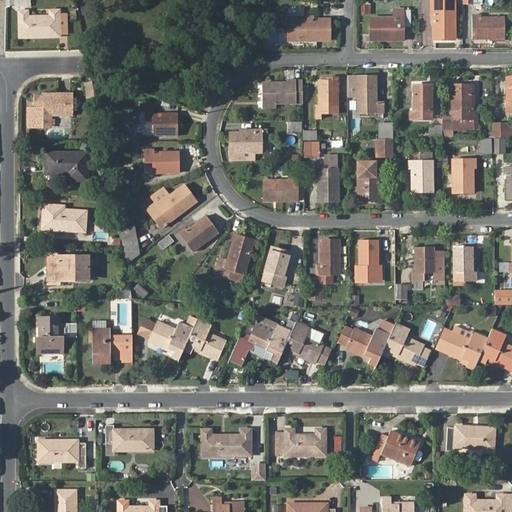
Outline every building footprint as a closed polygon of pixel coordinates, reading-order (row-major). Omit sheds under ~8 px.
[(30,9),(30,0),(10,0),(11,9),(30,9)] [(449,27),(453,27),(453,0),(428,0),(429,15),(432,15),(432,39),(449,39),(449,27)] [(370,14),(370,2),(361,2),(361,14),(370,14)] [(59,37),(59,18),(59,15),(50,15),(50,21),(28,20),(28,14),(19,14),(19,40),(59,40),(59,37)] [(369,19),(369,36),(381,35),(381,40),(401,40),(401,15),(393,15),(393,18),(369,19)] [(492,35),(503,35),(503,18),(480,18),(480,15),(471,15),(472,39),(492,39),(492,35)] [(318,36),(330,36),(330,19),(306,19),(306,16),(288,16),(288,40),(318,40),(318,36)] [(67,18),(59,18),(59,37),(66,38),(67,18)] [(318,79),(318,105),(315,105),(315,119),(321,119),(321,115),(338,115),(337,76),(327,77),(327,80),(318,79)] [(356,95),(357,114),(378,114),(378,104),(376,104),(376,77),(351,77),(351,95),(356,95)] [(263,108),(302,107),(302,80),(287,80),(287,82),(263,82),(263,108)] [(426,90),(426,85),(413,85),(413,110),(410,110),(410,120),(422,120),(422,110),(433,110),(433,90),(426,90)] [(442,138),(442,139),(454,139),(454,127),(475,127),(474,110),(472,109),(471,85),(451,85),(451,121),(442,121),(442,126),(442,138)] [(29,109),(28,128),(50,128),(50,113),(70,113),(70,97),(34,97),(33,104),(37,104),(37,109),(29,109)] [(167,130),(178,130),(178,113),(154,114),(154,111),(145,111),(145,124),(154,124),(154,135),(167,135),(167,130)] [(289,122),(290,131),(302,131),(302,122),(289,122)] [(384,139),(392,139),(392,122),(384,123),(384,139)] [(494,125),(494,138),(505,138),(508,138),(508,127),(508,124),(494,125)] [(430,137),(442,138),(442,126),(430,126),(430,137)] [(231,132),(230,157),(243,157),(243,153),(262,154),(262,134),(268,134),(268,130),(254,129),(254,132),(231,132)] [(304,140),(316,140),(316,131),(305,130),(304,140)] [(505,138),(494,138),(494,154),(505,154),(505,138)] [(392,155),(392,139),(384,139),(377,139),(377,155),(392,155)] [(479,140),(479,153),(489,152),(489,140),(479,140)] [(305,142),(305,157),(320,157),(320,142),(305,142)] [(166,169),(179,169),(179,151),(154,152),(154,150),(145,150),(145,163),(154,163),(154,173),(166,173),(166,169)] [(430,182),(434,182),(434,169),(433,153),(420,154),(420,161),(410,162),(410,169),(412,169),(412,194),(430,194),(430,182)] [(46,155),(46,176),(67,176),(67,182),(86,181),(86,154),(46,155)] [(452,161),(451,181),(455,182),(455,194),(473,193),(472,169),(475,169),(475,161),(452,161)] [(355,163),(355,188),(359,188),(359,200),(376,201),(376,176),(378,176),(378,163),(355,163)] [(511,166),(503,166),(503,175),(505,174),(505,199),(511,198),(511,166)] [(337,189),(341,189),(340,168),(317,168),(317,176),(319,176),(319,201),(337,201),(337,189)] [(264,180),(265,198),(277,198),(277,202),(289,202),(289,191),(297,191),(297,178),(289,178),(289,180),(264,180)] [(163,198),(156,203),(147,209),(161,228),(170,221),(186,209),(184,206),(194,199),(183,185),(169,195),(164,199),(163,198)] [(151,196),(156,203),(163,198),(164,199),(169,195),(163,188),(151,196)] [(184,206),(186,209),(196,203),(194,199),(184,206)] [(43,205),(42,230),(85,233),(86,213),(63,211),(63,207),(43,205)] [(207,237),(216,230),(206,216),(186,230),(185,229),(179,233),(192,252),(209,239),(207,237)] [(120,224),(122,235),(126,260),(141,250),(135,221),(120,224)] [(218,232),(216,230),(207,237),(209,239),(218,232)] [(168,235),(158,243),(163,249),(173,241),(168,235)] [(246,242),(246,239),(235,235),(227,260),(225,259),(223,267),(230,269),(227,278),(242,282),(252,244),(246,242)] [(320,240),(320,266),(317,267),(317,276),(339,275),(339,240),(320,240)] [(364,244),(358,245),(359,267),(368,267),(369,275),(381,275),(381,266),(378,266),(377,240),(364,241),(364,244)] [(460,252),(453,252),(453,273),(464,273),(464,282),(477,281),(476,270),(474,270),(473,247),(460,248),(460,252)] [(278,252),(271,250),(264,278),(284,283),(286,275),(284,274),(290,251),(278,248),(278,252)] [(428,252),(428,248),(415,248),(415,273),(411,273),(411,281),(424,281),(424,273),(435,273),(434,252),(428,252)] [(49,258),(49,283),(59,284),(59,279),(87,279),(88,258),(49,258)] [(227,278),(230,269),(223,267),(225,259),(220,258),(217,271),(223,273),(222,277),(227,278)] [(509,263),(500,262),(499,272),(508,273),(509,263)] [(369,275),(368,267),(359,267),(359,275),(369,275)] [(435,273),(424,273),(424,281),(435,282),(435,273)] [(395,283),(395,297),(406,297),(406,283),(395,283)] [(288,284),(282,307),(294,306),(299,286),(288,284)] [(138,285),(133,291),(143,299),(148,293),(138,285)] [(511,290),(503,291),(503,303),(511,303),(511,290)] [(452,293),(449,303),(461,307),(464,297),(452,293)] [(485,315),(494,317),(496,308),(487,307),(485,315)] [(271,359),(279,363),(283,353),(293,330),(262,316),(260,315),(250,340),(241,336),(231,360),(242,366),(250,350),(253,351),(256,345),(274,354),(271,359)] [(39,316),(39,337),(36,337),(36,353),(64,353),(64,337),(61,337),(60,316),(39,316)] [(194,327),(184,350),(191,353),(194,347),(219,359),(227,341),(209,333),(213,324),(198,317),(194,327)] [(146,318),(139,332),(150,337),(157,323),(146,318)] [(172,357),(180,360),(184,350),(194,327),(180,320),(176,330),(158,322),(157,323),(150,337),(150,339),(175,350),(172,357)] [(370,363),(378,366),(383,354),(397,324),(387,320),(383,329),(380,328),(378,327),(374,337),(356,329),(349,344),(348,346),(372,357),(370,363)] [(283,353),(291,357),(293,352),(318,363),(326,345),(319,342),(308,337),(312,328),(297,321),(293,330),(283,353)] [(397,324),(383,354),(392,358),(394,352),(418,363),(426,346),(408,338),(412,328),(398,321),(397,324)] [(454,332),(472,340),(475,333),(457,325),(454,332)] [(349,344),(356,329),(348,326),(342,341),(349,344)] [(323,333),(312,328),(308,337),(319,342),(323,333)] [(446,350),(454,332),(445,328),(437,346),(446,350)] [(508,335),(494,328),(490,337),(479,361),(487,364),(490,357),(511,367),(511,347),(504,344),(508,335)] [(93,329),(94,362),(112,362),(111,351),(116,351),(115,357),(124,357),(123,336),(111,336),(111,329),(93,329)] [(479,361),(490,337),(476,331),(475,333),(472,340),(454,332),(446,350),(471,361),(468,367),(475,370),(479,361)] [(334,349),(326,345),(318,363),(326,366),(334,349)] [(426,346),(418,363),(426,366),(434,349),(426,346)] [(63,373),(63,355),(40,355),(40,373),(63,373)] [(285,370),(285,379),(297,379),(298,371),(285,370)] [(106,425),(106,456),(114,456),(114,451),(153,450),(153,430),(114,430),(114,425),(106,425)] [(448,429),(447,453),(456,453),(457,448),(495,451),(496,430),(457,427),(457,429),(448,429)] [(276,432),(277,454),(327,455),(327,428),(318,428),(318,435),(296,435),(296,428),(287,428),(287,432),(276,432)] [(251,429),(243,429),(243,435),(213,435),(213,429),(204,429),(204,455),(252,455),(251,429)] [(383,434),(371,460),(378,463),(381,455),(411,467),(421,443),(392,431),(389,437),(383,434)] [(39,441),(39,461),(78,461),(77,469),(86,469),(86,444),(78,444),(78,440),(39,441)] [(267,465),(254,465),(254,480),(267,480),(267,465)] [(57,491),(56,511),(75,511),(76,491),(57,491)] [(467,496),(467,511),(506,511),(507,495),(500,495),(499,501),(477,501),(477,495),(467,496)] [(417,511),(417,503),(395,503),(395,497),(384,497),(384,511),(417,511)] [(213,511),(245,511),(246,504),(223,504),(223,498),(213,498),(213,511)] [(119,502),(118,511),(166,511),(167,508),(159,508),(159,502),(151,502),(151,508),(128,508),(128,502),(119,502)] [(290,503),(289,511),(337,511),(338,509),(328,509),(329,504),(290,503)]
